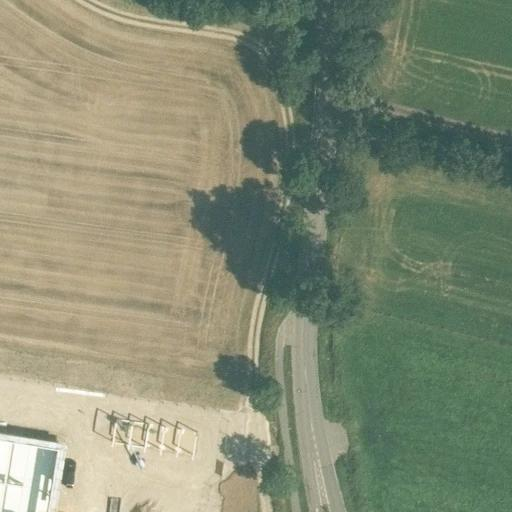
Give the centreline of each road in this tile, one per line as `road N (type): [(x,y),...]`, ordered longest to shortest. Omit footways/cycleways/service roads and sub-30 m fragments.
road 1 (track): [(83,0),(147,26),(256,44),(287,86),(295,157),(256,316),(252,419)]
road 2 (secondary): [(329,0),(330,103),(302,313),(326,511)]
road 3 (track): [(511,145),(330,103)]
